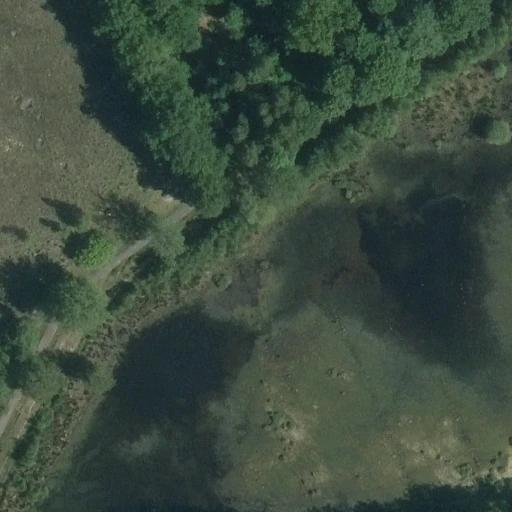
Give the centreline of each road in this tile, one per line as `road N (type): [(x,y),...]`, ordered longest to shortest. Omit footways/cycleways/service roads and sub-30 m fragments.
road 1 (track): [(0,478),(94,307),(231,194),(494,0)]
road 2 (track): [(231,194),(137,0)]
